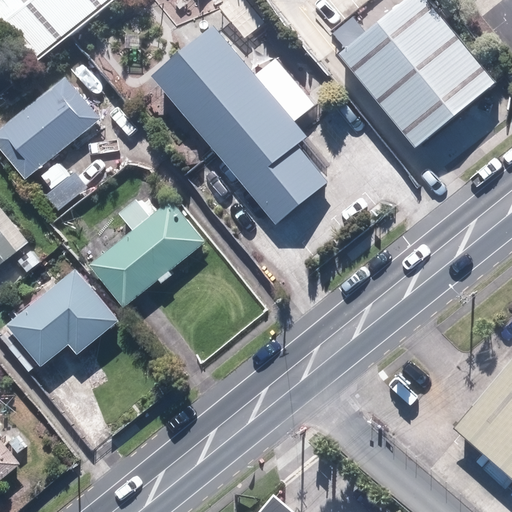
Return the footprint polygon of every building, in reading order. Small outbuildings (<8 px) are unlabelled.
[(4,0),(52,59),(125,0),(4,0)] [(249,0),(227,0),(219,6),(245,40),(267,23),(249,0)] [(511,86),(441,0),(416,0),(348,55),(427,153),(511,86)] [(257,76),(219,26),(157,72),(275,226),(329,185),(299,146),(309,138),(296,121),(317,106),(280,58),(257,76)] [(69,79),(0,132),(0,146),(26,181),(103,122),(69,79)] [(77,172),(48,196),(59,211),(89,187),(77,172)] [(172,201),(92,265),(127,308),(207,244),(172,201)] [(0,266),(29,244),(0,206),(0,266)] [(78,270),(10,324),(44,367),(71,346),(79,356),(121,323),(78,270)] [(511,368),(460,428),(511,473),(511,368)] [(0,482),(23,464),(0,435),(0,482)] [(260,511),(289,511),(276,498),(260,511)]
